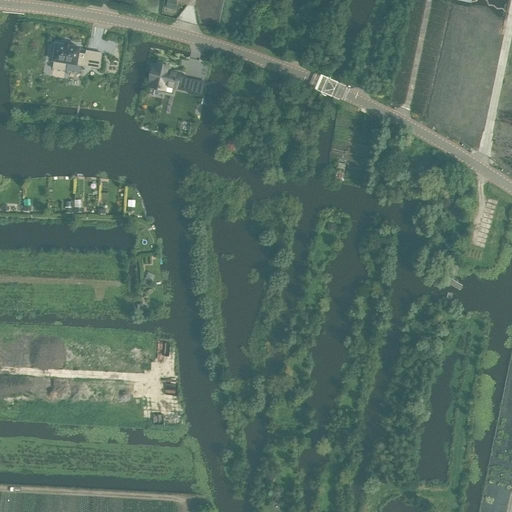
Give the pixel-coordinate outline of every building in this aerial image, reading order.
[(167,0),(166,8),(174,9),(175,0),(167,0)] [(54,61),(53,69),(65,71),(66,63),(84,66),(85,66),(86,59),(78,58),(79,53),(80,48),(71,46),(65,45),(65,46),(56,44),(53,61),(54,61)] [(95,52),(92,67),(99,69),(102,54),(95,52)] [(154,69),(151,82),(152,82),(151,86),(158,87),(158,88),(160,88),(165,89),(165,85),(175,87),(176,84),(183,86),(182,89),(190,91),(193,79),(186,78),(186,77),(186,76),(185,76),(180,75),(178,75),(178,74),(169,72),(169,69),(156,66),(155,69),(154,69)] [(229,141),(228,145),(230,149),(234,150),(238,148),(240,144),(237,140),(233,138),(229,141)] [(457,208),(448,212),(451,219),(460,215),(457,208)] [(336,224),(328,223),(327,230),(335,232),(336,224)] [(382,245),(375,241),(372,248),(380,251),(382,245)] [(145,278),(142,284),(149,287),(151,281),(145,278)] [(311,315),(304,312),(301,321),(308,323),(311,315)] [(286,390),(286,392),(294,394),(295,386),(287,384),(287,387),(285,386),(284,390),(286,390)] [(268,472),(265,479),(272,482),(275,476),(268,472)]
